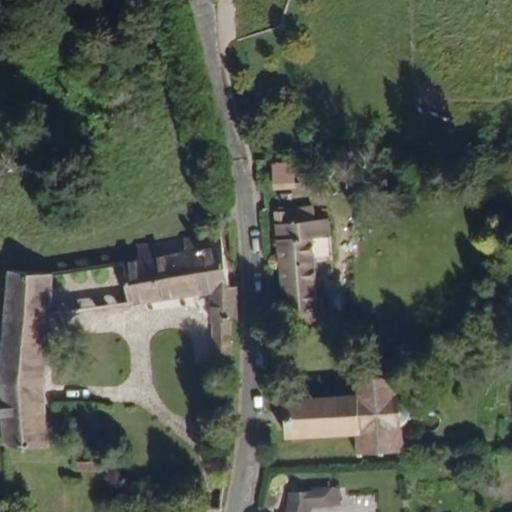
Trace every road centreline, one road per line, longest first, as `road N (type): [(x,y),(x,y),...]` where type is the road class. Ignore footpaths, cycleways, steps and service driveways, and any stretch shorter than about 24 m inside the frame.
road 1 (residential): [(248,511),(262,404),(243,168)]
road 2 (track): [(243,168),(206,0)]
